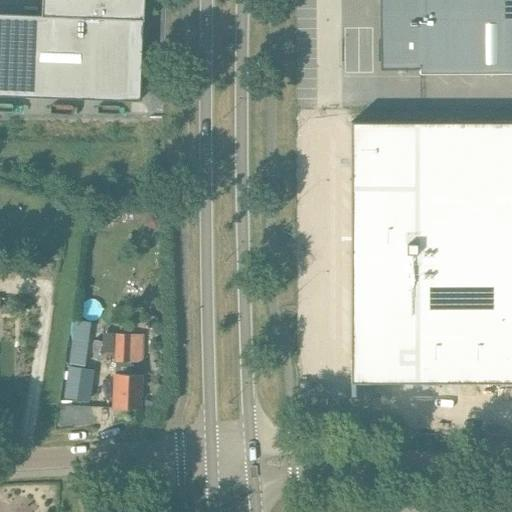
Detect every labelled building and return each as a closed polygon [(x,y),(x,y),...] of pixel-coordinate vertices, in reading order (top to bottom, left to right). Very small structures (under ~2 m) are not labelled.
[(0,13),(0,95),(140,100),(143,19),(144,19),(144,0),(42,0),(41,15),(0,13)] [(511,0),(381,0),(382,8),(380,8),(380,69),(419,69),(419,74),(511,73),(511,0)] [(351,358),(351,382),(355,382),(422,382),(511,382),(511,121),(351,122),(351,284),(351,358)] [(86,210),(86,222),(87,222),(98,222),(98,211),(88,210),(86,210)] [(114,388),(113,407),(140,409),(141,374),(130,374),(130,362),(142,362),(142,348),(131,347),(131,333),(116,333),(114,388)] [(145,399),(143,408),(155,412),(158,403),(145,399)]
